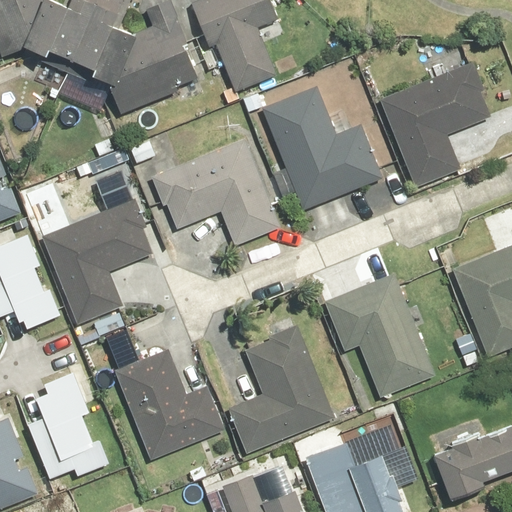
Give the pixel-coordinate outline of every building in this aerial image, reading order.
[(154,24),(136,32),(117,24),(126,0),(74,0),(72,5),(58,0),(0,0),(0,49),(2,56),(30,45),(50,54),(52,50),(98,69),(97,73),(109,78),(123,112),(177,91),(176,87),(200,77),(187,42),(189,41),(173,0),(171,0),(148,9),(154,24)] [(194,0),(192,1),(211,47),(217,44),(236,91),(279,74),(260,27),(281,19),(273,0),(194,0)] [(473,63),(381,97),(414,187),(462,169),(450,134),(493,118),(473,63)] [(319,85),(263,106),(304,209),(386,177),(364,122),(337,133),(319,85)] [(281,224),(246,138),(153,175),(165,204),(169,203),(179,229),(224,211),(236,242),(281,224)] [(0,214),(12,210),(0,181),(0,214)] [(140,198),(43,234),(77,323),(125,305),(111,270),(154,253),(144,228),(151,226),(140,198)] [(511,244),(454,267),(488,354),(511,344),(511,244)] [(22,245),(0,255),(0,293),(9,313),(21,307),(34,335),(59,323),(22,245)] [(437,373),(397,273),(327,301),(347,351),(360,345),(381,396),(437,373)] [(264,393),(230,406),(248,453),(336,419),(299,324),(245,345),(264,393)] [(170,348),(116,369),(153,459),(226,429),(208,384),(188,393),(170,348)] [(48,411),(29,419),(55,481),(109,459),(89,412),(97,409),(77,359),(34,377),(48,411)] [(0,497),(39,482),(13,417),(0,422),(0,497)] [(511,421),(435,449),(453,498),(488,485),(487,480),(511,470),(511,421)] [(348,439),(309,453),(331,511),(407,511),(384,450),(356,460),(348,439)] [(234,511),(233,511),(307,511),(298,488),(292,490),(282,463),(224,486),(234,511)] [(148,511),(145,503),(121,511),(148,511)]
